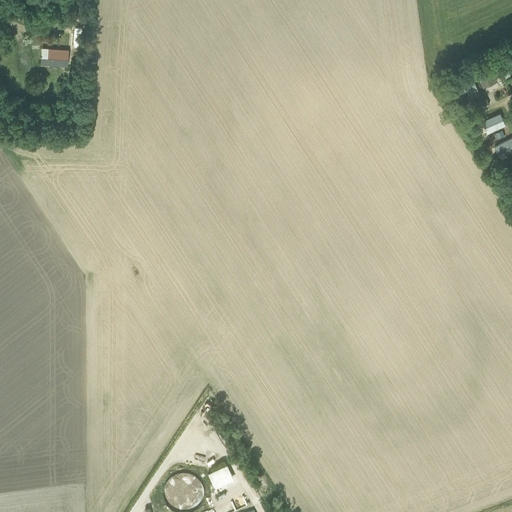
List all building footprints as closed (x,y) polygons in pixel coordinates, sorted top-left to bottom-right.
[(48,16),(36,16),(36,24),(48,24),(48,16)] [(42,48),(40,64),(67,67),(68,50),(42,48)] [(489,65),(475,71),(482,87),(496,81),(489,65)] [(457,77),(448,81),(452,90),(453,89),(455,95),(466,90),(467,93),(476,89),(469,72),(460,76),(459,74),(456,75),(457,77)] [(499,114),(482,121),(484,127),(485,126),(488,132),(504,125),(499,114)] [(481,122),(476,125),(483,139),(488,137),(481,122)] [(511,137),(494,147),(498,154),(503,151),(511,146),(511,137)] [(207,473),(214,488),(233,480),(226,464),(207,473)] [(160,488),(160,493),(160,497),(161,501),(163,505),(166,508),(169,511),(170,511),(194,511),(196,511),(199,508),(202,505),(204,501),(205,497),(205,493),(205,488),(204,484),(202,481),(199,477),(196,474),(193,472),(189,471),(185,470),(181,470),(176,471),(172,472),(169,474),(166,477),(163,481),(161,484),(160,488)]
